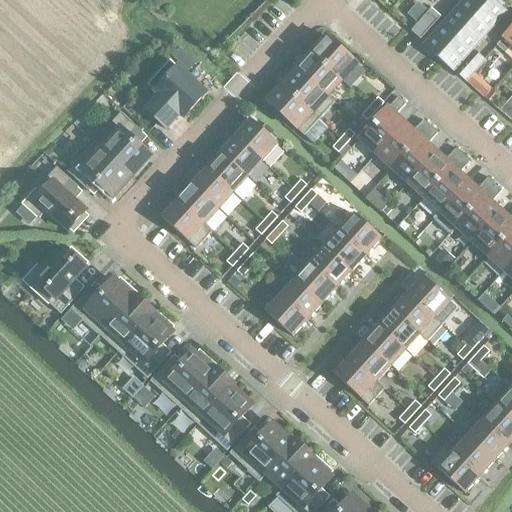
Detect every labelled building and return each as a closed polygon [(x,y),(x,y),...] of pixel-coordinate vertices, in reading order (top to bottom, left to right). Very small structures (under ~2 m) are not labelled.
[(491,0),(466,0),(453,15),(481,40),(506,13),(491,0)] [(431,10),(412,32),(421,40),(441,18),(431,10)] [(472,50),(481,40),(453,15),(426,44),(467,81),(474,72),(484,61),(472,50)] [(510,44),(511,46),(511,28),(497,45),(504,51),(510,44)] [(357,64),(327,37),(312,53),(342,81),(357,64)] [(342,81),(312,53),(298,69),(328,96),(342,81)] [(160,96),(146,111),(167,130),(181,115),(185,119),(188,116),(207,94),(170,61),(148,85),(160,96)] [(328,96),(298,69),(283,85),(320,119),(336,103),(328,96)] [(474,72),(467,81),(485,97),(491,91),(492,91),(493,89),(474,72)] [(320,119),(283,85),(267,103),(305,137),(320,119)] [(499,98),(492,91),(491,91),(485,97),(493,104),(499,98)] [(511,97),(500,112),(511,122),(511,97)] [(388,110),(387,109),(360,139),(377,154),(404,125),(395,116),(406,105),(399,98),(388,110)] [(378,98),(370,107),(376,112),(384,103),(378,98)] [(370,107),(362,116),(368,121),(376,112),(370,107)] [(143,133),(121,113),(113,122),(120,129),(103,148),(132,177),(151,157),(135,142),(143,133)] [(251,120),(236,137),(263,162),(278,145),(251,120)] [(413,133),(404,125),(377,154),(393,169),(431,127),(424,121),(413,133)] [(438,134),(431,127),(393,169),(409,183),(436,154),(427,146),(438,134)] [(349,130),(341,139),(347,144),(355,135),(349,130)] [(236,137),(222,153),(249,178),(263,162),(236,137)] [(339,153),(347,144),(341,139),(333,148),(339,153)] [(103,148),(95,142),(67,172),(89,192),(97,183),(113,198),(132,177),(103,148)] [(347,144),(339,153),(344,158),(352,149),(347,144)] [(445,162),(436,154),(409,183),(425,198),(463,156),(456,150),(445,162)] [(222,153),(207,169),(234,194),(249,178),(222,153)] [(470,163),(463,156),(425,198),(440,212),(468,183),(459,175),(470,163)] [(74,232),(88,217),(84,214),(87,211),(71,197),(79,188),(57,168),(37,190),(37,191),(24,205),(38,217),(38,218),(40,219),(46,212),(68,232),(70,229),(74,232)] [(207,169),(193,185),(220,210),(234,194),(207,169)] [(477,191),(468,183),(440,212),(433,219),(451,235),(458,228),(495,185),(488,179),(477,191)] [(301,181),(293,190),(299,195),(307,186),(301,181)] [(193,185),(179,200),(206,225),(220,210),(193,185)] [(502,192),(495,185),(458,228),(473,242),(500,212),(491,204),(502,192)] [(375,188),(367,197),(381,209),(389,201),(375,188)] [(293,190),(285,199),(291,204),(299,195),(293,190)] [(312,190),(303,199),(309,204),(318,195),(312,190)] [(303,199),(295,208),(301,213),(309,204),(303,199)] [(206,225),(179,200),(162,218),(197,250),(213,232),(206,225)] [(272,212),(264,221),(270,227),(278,218),(272,212)] [(511,217),(509,220),(500,212),(473,242),(489,256),(511,231),(511,217)] [(355,215),(340,231),(367,256),(382,240),(355,215)] [(264,221),(256,230),(262,236),(270,227),(264,221)] [(283,222),(274,231),(280,236),(289,227),(283,222)] [(274,231),(266,240),(272,245),(280,236),(274,231)] [(340,231),(325,247),(352,272),(367,256),(340,231)] [(511,231),(489,256),(505,271),(511,263),(511,231)] [(243,244),(235,253),(241,259),(249,250),(243,244)] [(325,247),(310,264),(338,288),(352,272),(325,247)] [(24,281),(61,315),(81,293),(72,285),(86,269),(84,267),(87,263),(72,249),(69,253),(66,251),(46,272),(39,266),(24,281)] [(235,253),(227,262),(233,268),(241,259),(235,253)] [(254,254),(245,263),(251,268),(259,259),(254,254)] [(245,263),(237,272),(243,277),(251,268),(245,263)] [(310,264),(296,279),(323,304),(338,288),(310,264)] [(451,302),(423,277),(409,293),(436,318),(451,302)] [(296,279),(282,295),(309,320),(323,304),(296,279)] [(136,293),(121,280),(117,283),(114,280),(100,296),(91,288),(71,310),(100,336),(134,298),(133,297),(136,293)] [(436,318),(409,293),(393,311),(420,336),(427,343),(444,325),(436,318)] [(282,295),(266,313),(293,337),(309,320),(282,295)] [(155,314),(136,296),(134,298),(100,336),(120,355),(155,317),(153,316),(155,314)] [(393,311),(379,326),(406,351),(420,336),(393,311)] [(173,328),(158,314),(155,317),(120,355),(148,380),(168,358),(159,350),(173,334),(170,331),(173,328)] [(406,351),(379,326),(365,342),(392,366),(406,351)] [(474,337),(465,346),(471,352),(480,343),(474,337)] [(392,366),(365,342),(351,357),(378,382),(392,366)] [(465,346),(457,356),(463,361),(471,352),(465,346)] [(484,347),(476,356),(481,361),(490,352),(484,347)] [(215,366),(200,352),(197,355),(194,353),(179,368),(170,360),(151,382),(179,408),(213,370),(212,369),(215,366)] [(105,367),(113,358),(107,353),(99,362),(105,367)] [(476,356),(467,365),(473,370),(481,361),(476,356)] [(378,382),(351,357),(334,375),(369,407),(385,389),(378,382)] [(234,386),(215,369),(213,370),(179,408),(199,426),(233,388),(234,386)] [(445,369),(436,378),(442,384),(451,375),(445,369)] [(130,377),(123,390),(146,402),(153,389),(130,377)] [(436,378),(428,387),(434,393),(442,384),(436,378)] [(455,378),(446,387),(452,393),(461,384),(455,378)] [(511,388),(511,389),(504,382),(490,398),(497,405),(511,418),(511,388)] [(446,387),(438,396),(444,402),(452,393),(446,387)] [(252,406),(233,388),(199,426),(227,452),(247,430),(238,422),(252,406)] [(416,401),(407,410),(413,416),(421,407),(416,401)] [(511,442),(511,418),(497,405),(483,420),(510,445),(511,442)] [(407,410),(399,419),(405,425),(413,416),(407,410)] [(426,410),(417,419),(423,425),(431,416),(426,410)] [(417,419),(409,429),(415,434),(423,425),(417,419)] [(510,445),(483,420),(468,436),(495,461),(510,445)] [(184,440),(192,431),(186,425),(178,434),(184,440)] [(259,441),(250,433),(230,454),(258,480),(293,443),(273,425),(259,441)] [(495,461),(468,436),(454,451),(482,476),(495,461)] [(293,443),(258,480),(260,482),(267,474),(283,489),(276,496),(278,498),(312,460),(314,459),(294,441),(293,443)] [(454,451),(447,445),(431,463),(465,494),(482,476),(454,451)] [(314,462),(312,460),(278,498),(293,511),(317,511),(326,502),(317,494),(332,478),(329,475),(332,472),(317,458),(314,462)] [(250,492),(242,501),(247,506),(256,498),(250,492)] [(368,511),(352,497),(339,511),(337,511),(329,505),(322,511),(368,511)]
